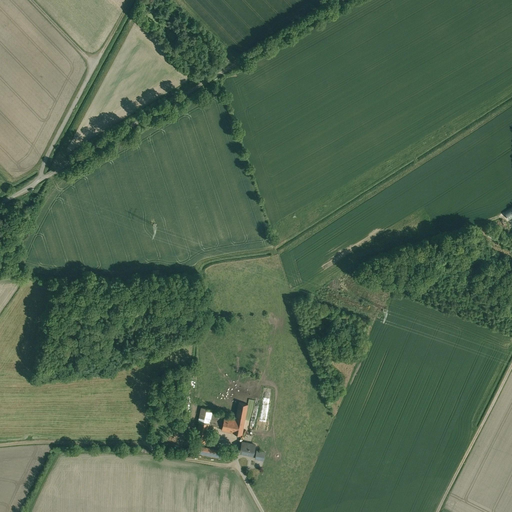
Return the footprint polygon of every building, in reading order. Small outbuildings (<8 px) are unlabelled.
[(236,417),(225,415),(222,427),(222,430),(242,434),(248,404),(239,402),(236,417)] [(212,409),(202,407),(196,441),(205,442),(209,424),(211,413),(212,409)] [(225,416),(211,413),(209,424),(222,427),(225,416)] [(255,444),(242,442),(240,453),(245,454),(246,453),(253,455),(252,455),(253,455),(255,444)] [(191,446),(190,446),(188,446),(187,447),(186,447),(186,448),(185,449),(185,450),(185,451),(185,452),(185,453),(185,454),(186,455),(187,455),(188,456),(189,456),(190,456),(191,456),(192,455),(193,455),(194,454),(194,453),(194,452),(195,451),(194,450),(194,449),(194,448),(193,448),(193,447),(192,447),(191,446)] [(222,453),(197,448),(196,453),(221,458),(222,453)] [(265,452),(257,450),(256,458),(263,460),(265,452)]
